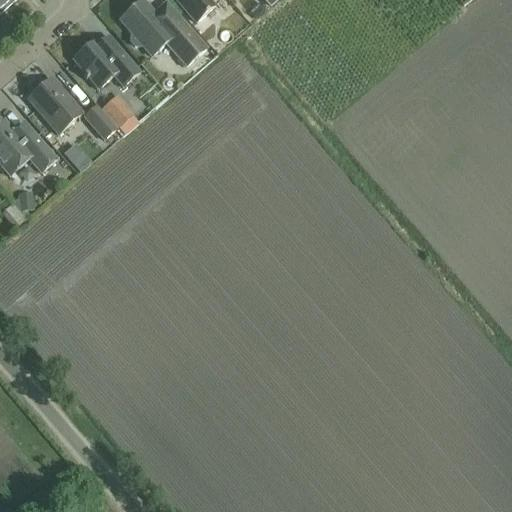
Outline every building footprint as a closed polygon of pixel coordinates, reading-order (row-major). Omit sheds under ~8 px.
[(0,0),(0,11),(0,13),(14,0),(0,0)] [(207,0),(174,0),(196,26),(214,10),(206,1),(207,0)] [(154,16),(143,3),(120,23),(133,38),(131,39),(130,44),(134,49),(139,49),(141,48),(151,59),(166,46),(185,69),(206,52),(166,6),(154,16)] [(95,44),(73,63),(98,92),(113,78),(122,89),(139,75),(109,40),(99,48),(95,44)] [(58,137),(82,116),(52,82),(28,103),(58,137)] [(120,99),(102,114),(119,134),(136,120),(120,99)] [(103,142),(115,132),(96,109),(84,120),(103,142)] [(41,175),(56,162),(35,138),(23,125),(13,134),(3,123),(0,126),(0,167),(9,179),(29,162),(41,175)]
